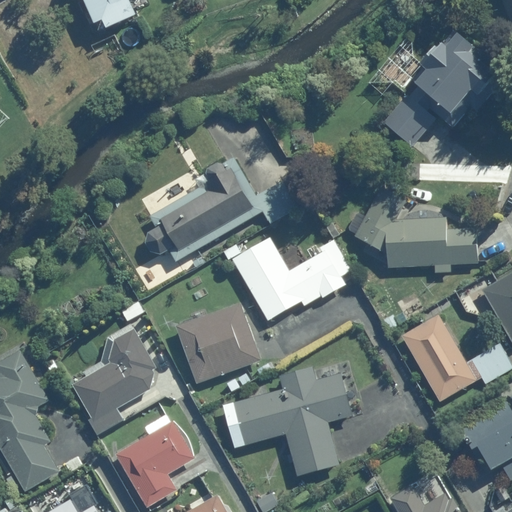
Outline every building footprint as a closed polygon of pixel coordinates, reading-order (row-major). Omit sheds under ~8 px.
[(86,0),(89,6),(82,9),(87,19),(94,15),(96,20),(101,31),(139,14),(136,6),(148,1),(147,0),(86,0)] [(499,65),(457,27),(440,47),(437,44),(421,62),(426,66),(406,89),(410,96),(386,124),(414,146),(438,117),(429,110),(431,108),(455,127),(471,107),(477,112),(506,77),(496,69),(499,65)] [(297,207),(284,181),(257,196),(234,158),(223,163),(218,163),(207,171),(205,174),(196,179),(201,187),(151,216),(157,229),(149,233),(147,244),(152,252),(162,254),(170,250),(177,262),(264,212),(270,223),(297,207)] [(481,263),(478,229),(478,228),(448,229),(448,216),(397,219),(408,200),(381,186),(365,216),(357,212),(348,230),(356,234),(356,236),(388,253),(389,265),(436,265),(437,272),(453,271),(452,264),(481,263)] [(340,234),(333,222),(327,226),(334,237),(340,234)] [(234,259),(270,321),(320,292),(324,298),(348,284),(327,249),(290,271),(271,238),(234,259)] [(511,272),(483,289),(511,339),(511,272)] [(391,307),(386,299),(375,304),(380,313),(391,307)] [(261,361),(241,303),(178,325),(198,384),(261,361)] [(468,362),(440,314),(403,336),(440,402),(483,378),(486,384),(511,369),(511,361),(501,343),(468,362)] [(157,367),(135,329),(115,340),(110,359),(112,362),(74,384),(94,419),(93,420),(100,435),(125,420),(118,408),(152,390),(156,372),(154,369),(157,367)] [(50,400),(20,349),(0,361),(0,371),(0,372),(0,374),(0,445),(26,491),(61,470),(46,444),(52,441),(37,416),(39,406),(50,400)] [(246,446),(286,434),(299,475),(341,464),(330,422),(354,416),(344,373),(318,379),(315,367),(280,376),(283,390),(267,393),(264,385),(246,389),(248,398),(234,402),(246,446)] [(511,408),(508,401),(462,427),(481,462),(488,459),(494,470),(503,465),(511,480),(511,408)] [(162,409),(158,403),(151,407),(155,414),(162,409)] [(196,458),(175,421),(117,454),(149,507),(178,489),(169,474),(196,458)] [(418,496),(407,476),(383,490),(394,511),(463,511),(455,497),(450,500),(447,493),(425,504),(421,495),(418,496)] [(267,511),(279,506),(272,493),(257,501),(261,511),(267,511)] [(228,511),(219,495),(188,511),(228,511)]
